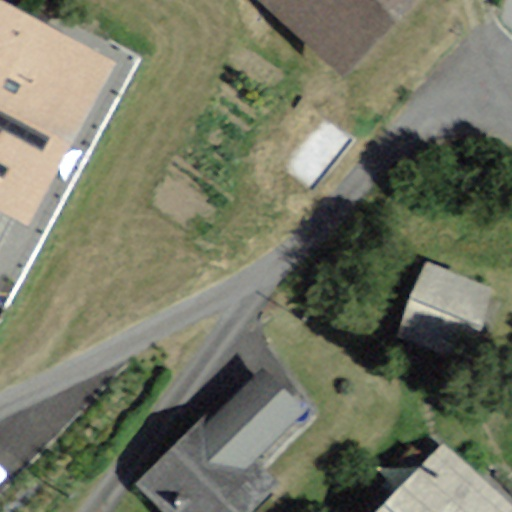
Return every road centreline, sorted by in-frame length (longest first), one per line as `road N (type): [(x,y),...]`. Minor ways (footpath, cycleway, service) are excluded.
road 1 (residential): [(511,128),(457,116),(401,135),(298,246),(253,278)]
road 2 (residential): [(253,278),(0,409)]
road 3 (residential): [(253,278),(234,322),(96,511)]
